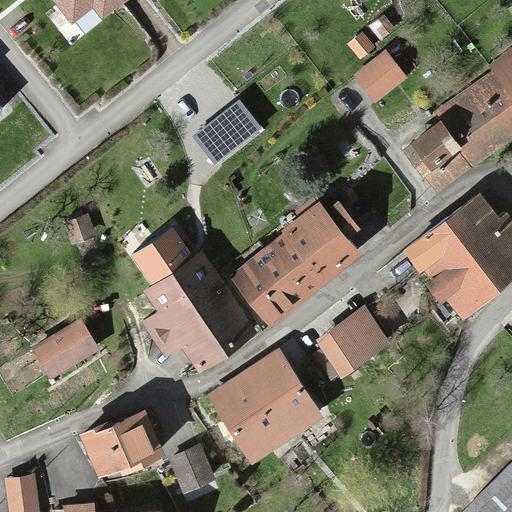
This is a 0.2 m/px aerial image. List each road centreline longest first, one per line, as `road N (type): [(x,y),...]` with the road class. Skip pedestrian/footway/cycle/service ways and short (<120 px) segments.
road 1 (residential): [(0,462),(52,431),(183,397),(474,184),(511,172)]
road 2 (residential): [(436,511),(460,363),(511,299)]
road 3 (residential): [(254,0),(79,139)]
road 4 (residential): [(0,37),(79,139)]
